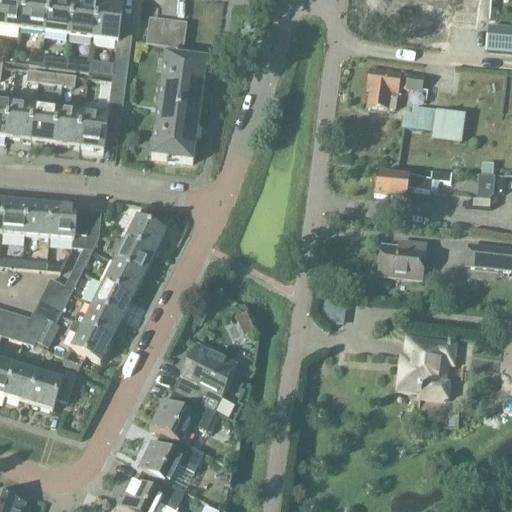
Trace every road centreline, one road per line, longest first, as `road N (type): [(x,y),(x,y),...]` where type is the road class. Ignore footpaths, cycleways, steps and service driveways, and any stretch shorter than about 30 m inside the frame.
road 1 (residential): [(271,511),(333,0)]
road 2 (residential): [(74,495),(219,205)]
road 3 (residential): [(219,205),(0,181)]
road 4 (residential): [(219,205),(291,0)]
